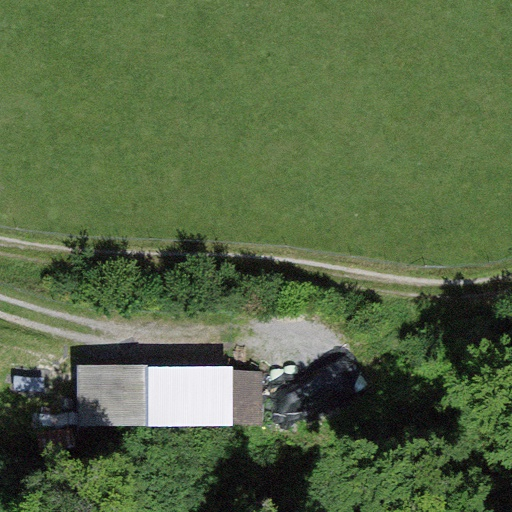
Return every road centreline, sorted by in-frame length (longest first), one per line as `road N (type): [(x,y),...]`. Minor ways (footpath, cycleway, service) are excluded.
road 1 (track): [(511,285),(487,293),(427,291),(280,266),(87,261),(0,246)]
road 2 (track): [(319,344),(162,340),(0,304)]
